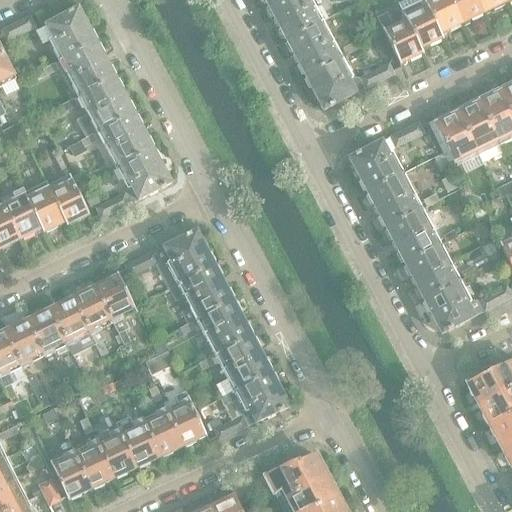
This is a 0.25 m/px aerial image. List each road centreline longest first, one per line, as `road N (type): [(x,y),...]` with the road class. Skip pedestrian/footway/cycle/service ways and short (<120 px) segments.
road 1 (residential): [(215,191),(333,413)]
road 2 (residential): [(424,369),(307,149)]
road 3 (residential): [(0,293),(215,191)]
road 4 (residential): [(125,511),(333,413)]
road 5 (residential): [(307,149),(511,51)]
road 6 (residential): [(114,0),(215,191)]
road 7 (residential): [(307,149),(229,0)]
road 8 (residential): [(498,511),(424,369)]
